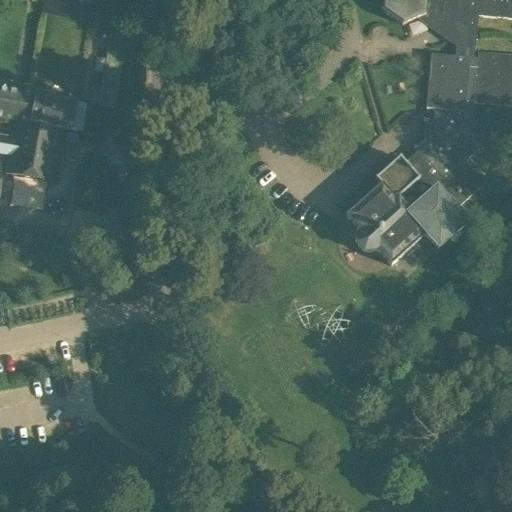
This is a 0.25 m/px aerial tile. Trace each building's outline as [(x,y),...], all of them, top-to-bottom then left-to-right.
[(400,162),(398,160),(375,181),(380,187),(347,218),(358,231),(356,233),(354,246),(362,255),(375,254),(377,253),(390,267),(422,237),(437,253),(470,225),(460,215),(463,213),(458,208),(487,181),(499,169),(497,166),(511,152),(511,144),(499,131),(499,126),(471,123),(472,107),(511,110),(511,0),(383,0),(383,11),(401,24),(414,19),(454,48),(454,58),(430,56),(425,110),(422,141),(400,162)] [(93,13),(47,3),(45,13),(90,23),(93,13)] [(107,49),(123,52),(128,22),(112,20),(107,49)] [(118,81),(123,52),(107,49),(102,78),(118,81)] [(118,81),(102,78),(98,108),(114,110),(118,81)] [(25,123),(30,95),(0,89),(0,118),(13,121),(10,137),(7,156),(4,175),(56,184),(65,131),(25,123)] [(76,103),(30,95),(25,123),(65,131),(65,130),(81,133),(86,106),(76,104),(76,103)] [(0,155),(7,156),(10,137),(0,135),(0,155)]
